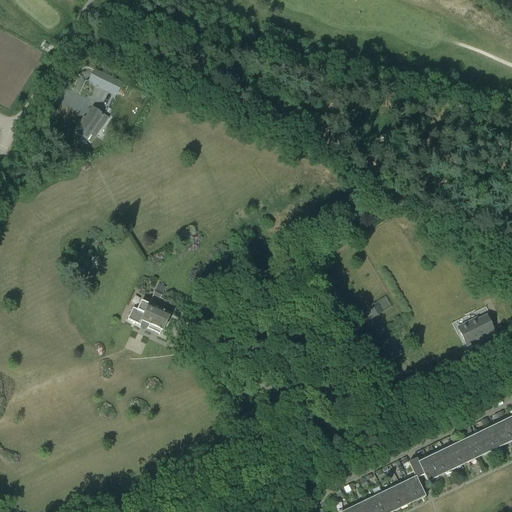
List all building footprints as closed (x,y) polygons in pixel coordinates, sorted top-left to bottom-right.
[(94,70),(89,82),(116,95),(122,84),(94,70)] [(104,113),(116,119),(120,112),(107,106),(104,113)] [(95,137),(108,119),(92,108),(84,119),(83,118),(78,125),(95,137)] [(322,273),(313,257),(297,266),(302,274),(306,272),(311,280),(322,273)] [(332,290),(324,276),(312,284),(320,297),(332,290)] [(163,293),(155,290),(153,295),(161,298),(163,293)] [(370,312),(360,317),(364,323),(392,308),(386,297),(376,303),(377,306),(375,307),(374,304),(369,307),(370,310),(370,311),(370,312)] [(133,309),(128,320),(159,334),(161,331),(163,331),(170,315),(148,305),(141,302),(137,311),(133,309)] [(340,319),(332,305),(321,312),(329,326),(340,319)] [(458,330),(466,345),(466,344),(467,346),(475,342),(474,340),(493,331),(486,316),(478,320),(477,319),(469,322),(470,324),(458,330)] [(487,352),(480,355),(482,360),(490,356),(487,352)] [(427,483),(511,441),(511,417),(418,463),(416,459),(408,463),(415,478),(343,511),(394,511),(425,497),(416,479),(424,476),(427,483)] [(348,486),(343,488),(346,494),(351,491),(348,486)]
